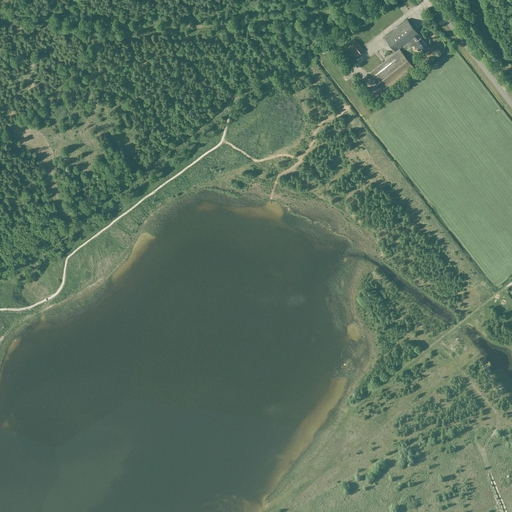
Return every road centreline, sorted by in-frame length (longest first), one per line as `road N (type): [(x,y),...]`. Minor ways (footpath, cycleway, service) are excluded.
road 1 (track): [(365,0),(216,26),(114,28),(0,141)]
road 2 (track): [(511,304),(501,290),(356,404),(290,487),(290,511)]
road 3 (unclassified): [(511,104),(430,0)]
